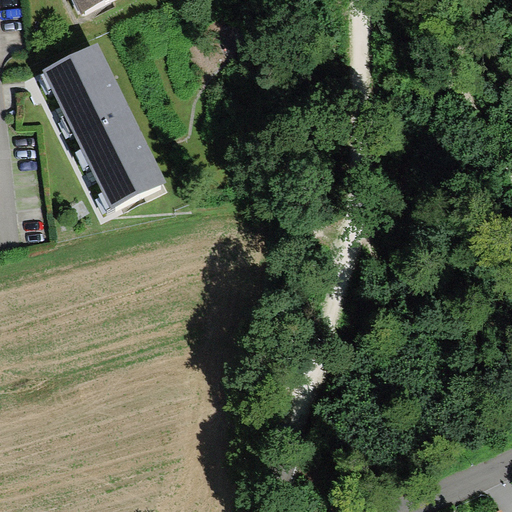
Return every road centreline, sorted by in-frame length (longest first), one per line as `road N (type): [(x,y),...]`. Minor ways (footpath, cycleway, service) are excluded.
road 1 (track): [(272,511),(355,261)]
road 2 (track): [(361,0),(355,261)]
road 3 (track): [(454,69),(396,201),(355,261)]
road 4 (residential): [(391,511),(511,465)]
